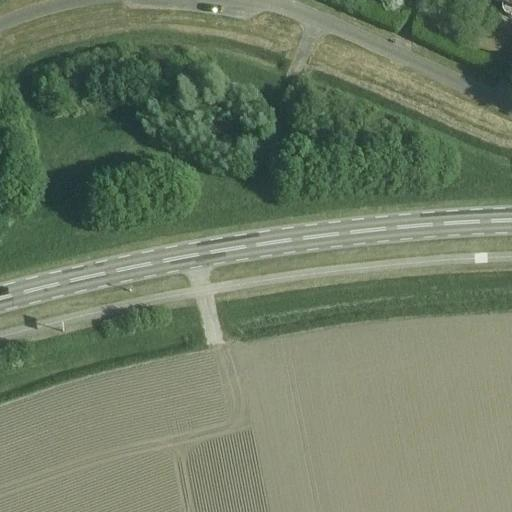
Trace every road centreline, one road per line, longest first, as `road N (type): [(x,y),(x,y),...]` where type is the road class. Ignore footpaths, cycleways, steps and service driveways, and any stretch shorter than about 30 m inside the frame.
road 1 (primary): [(0,300),(94,272),(268,240),(511,218)]
road 2 (unclassified): [(266,3),(511,109)]
